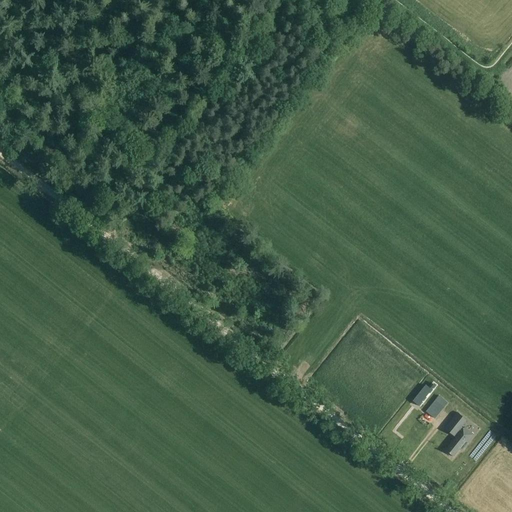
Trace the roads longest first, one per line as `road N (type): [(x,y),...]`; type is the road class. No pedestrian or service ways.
road 1 (track): [(452,511),(110,239)]
road 2 (track): [(110,239),(0,152)]
